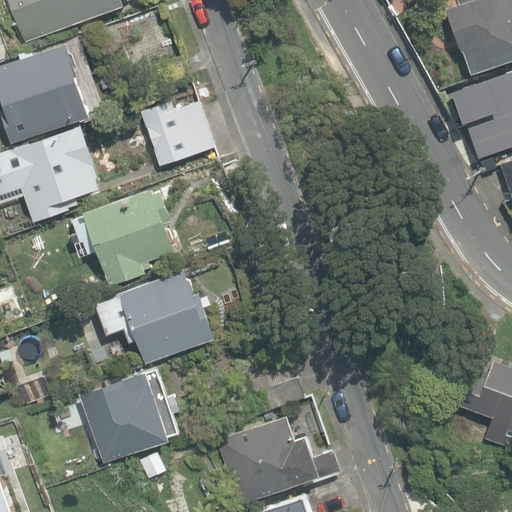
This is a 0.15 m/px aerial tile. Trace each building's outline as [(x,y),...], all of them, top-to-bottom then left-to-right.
[(10,0),(25,39),(125,2),(124,0),(10,0)] [(511,56),(511,0),(451,0),(473,68),(511,56)] [(71,48),(67,38),(0,63),(0,92),(6,110),(1,112),(10,138),(15,136),(16,139),(91,112),(76,73),(80,72),(77,64),(78,61),(73,49),(71,48)] [(511,69),(488,79),(487,77),(452,90),(463,121),(466,120),(479,156),(511,144),(511,69)] [(155,147),(160,164),(216,144),(203,107),(196,109),(189,91),(142,107),(147,124),(148,124),(156,146),(155,147)] [(96,159),(83,120),(0,150),(0,201),(24,193),(34,219),(71,207),(70,204),(79,201),(76,192),(100,184),(92,161),(96,159)] [(164,192),(162,187),(91,211),(92,213),(79,218),(83,231),(76,233),(80,245),(90,242),(94,254),(105,250),(114,285),(150,273),(149,269),(155,267),(153,260),(181,251),(173,221),(179,220),(170,190),(164,192)] [(364,221),(332,228),(338,251),(369,244),(364,221)] [(151,363),(224,337),(206,291),(201,293),(191,268),(125,292),(126,295),(102,304),(114,334),(131,328),(137,342),(142,339),(151,363)] [(511,437),(511,364),(492,357),(486,371),(463,362),(449,400),(492,416),(487,428),(511,437)] [(109,462),(181,439),(179,434),(187,431),(180,412),(186,410),(180,393),(173,395),(164,366),(85,392),(109,462)] [(246,504),(346,472),(338,449),(322,454),(316,434),(304,438),(296,413),(221,439),(246,504)] [(0,511),(15,511),(2,472),(0,472),(0,511)] [(322,511),(316,492),(255,511),(322,511)]
